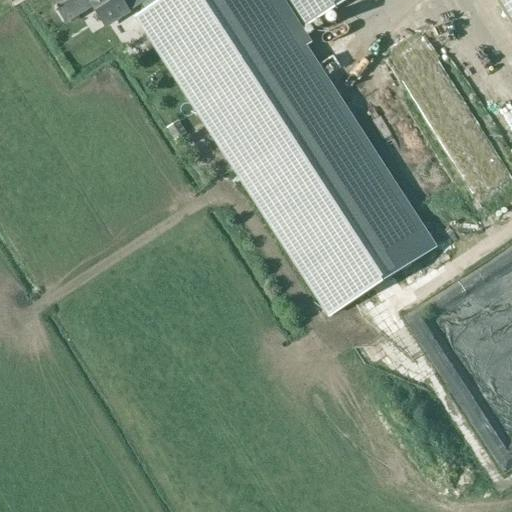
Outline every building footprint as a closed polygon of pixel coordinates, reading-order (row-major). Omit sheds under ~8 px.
[(50,0),(66,24),(91,8),(104,29),(142,5),(242,159),(233,165),(331,316),(432,251),(335,99),(327,105),(259,0),(50,0)] [(282,0),(302,31),(349,0),(282,0)] [(511,0),(497,0),(511,24),(511,0)] [(62,56),(74,48),(67,37),(55,45),(62,56)] [(506,145),(486,119),(476,127),(463,110),(434,133),(467,175),(506,145)]
